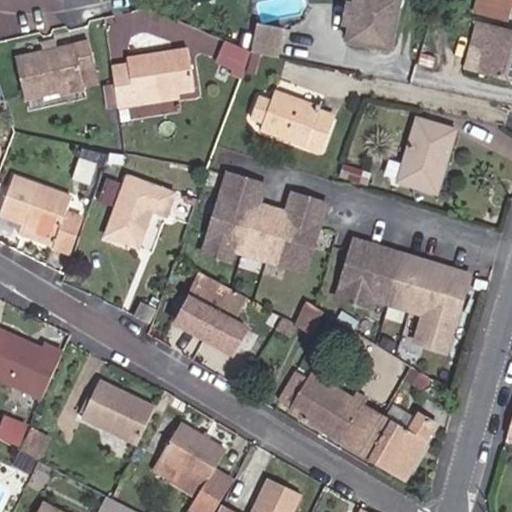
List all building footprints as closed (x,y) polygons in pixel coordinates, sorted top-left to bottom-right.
[(390,53),(401,2),(393,0),(357,0),(355,11),(351,29),(348,44),(390,53)] [(511,0),(480,0),(477,12),(510,21),(511,13),(511,0)] [(351,29),(355,11),(346,9),(342,27),(351,29)] [(493,25),(479,21),(474,44),(487,47),(493,25)] [(278,57),(284,30),(259,25),(254,51),(278,57)] [(511,80),(511,29),(493,25),(487,47),(481,72),(511,80)] [(198,48),(214,55),(221,37),(205,31),(198,48)] [(41,42),(44,53),(60,49),(57,37),(41,42)] [(89,42),(96,68),(107,66),(99,39),(89,42)] [(247,71),(249,44),(220,41),(218,68),(247,71)] [(60,49),(44,53),(19,60),(29,100),(84,87),(83,86),(99,83),(96,68),(89,42),(60,49)] [(132,65),(114,68),(118,87),(120,106),(121,109),(138,105),(137,100),(178,93),(196,91),(190,49),(131,59),(132,65)] [(430,78),(415,75),(412,86),(427,89),(430,78)] [(108,109),(120,106),(118,87),(104,90),(108,109)] [(137,100),(138,105),(179,99),(178,93),(137,100)] [(335,117),(290,101),(291,98),(276,93),(272,102),(260,98),(252,119),(264,124),(261,131),(321,154),(335,117)] [(458,130),(419,118),(400,181),(439,192),(458,130)] [(372,177),(344,167),(340,177),(368,187),(372,177)] [(266,184),(229,173),(204,252),(225,259),(229,248),(305,272),(327,204),(294,193),(288,213),(261,204),(266,184)] [(108,175),(100,198),(113,203),(122,180),(108,175)] [(74,197),(15,176),(1,215),(25,224),(21,236),(71,255),(85,219),(68,212),(74,197)] [(175,193),(129,177),(107,235),(139,247),(154,210),(167,216),(175,193)] [(142,247),(154,251),(165,217),(153,213),(142,247)] [(355,240),(337,299),(373,311),(375,302),(426,318),(418,345),(445,354),(469,276),(405,255),(355,240)] [(235,289),(203,272),(191,294),(192,295),(178,320),(235,351),(249,326),(235,319),(222,312),(233,292),(235,289)] [(233,292),(222,312),(235,319),(246,299),(233,292)] [(143,303),(137,316),(150,322),(156,310),(143,303)] [(0,333),(0,378),(43,399),(65,353),(48,346),(46,351),(1,331),(0,333)] [(294,405),(312,377),(298,368),(279,396),(294,405)] [(347,437),(344,441),(407,479),(441,424),(419,411),(409,429),(315,373),(312,377),(294,405),(291,410),(319,426),(322,422),(347,437)] [(139,445),(157,409),(101,382),(84,417),(139,445)] [(27,434),(29,430),(5,417),(0,425),(0,438),(20,449),(27,434)] [(319,426),(344,441),(347,437),(322,422),(319,426)] [(161,457),(180,468),(206,484),(190,511),(191,511),(214,511),(234,479),(217,468),(228,451),(183,423),(161,457)] [(47,445),(27,434),(20,449),(40,459),(47,445)] [(35,459),(17,450),(11,464),(28,473),(35,459)] [(172,481),(180,468),(161,457),(153,470),(172,481)] [(119,476),(100,467),(91,482),(110,493),(119,476)] [(137,511),(138,511),(110,496),(101,511),(137,511)] [(62,511),(44,502),(38,511),(62,511)]
